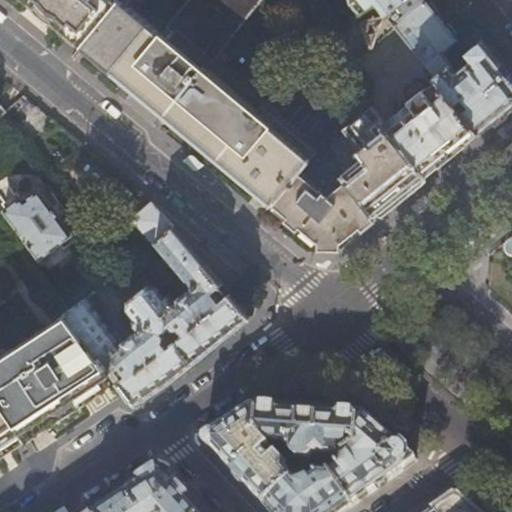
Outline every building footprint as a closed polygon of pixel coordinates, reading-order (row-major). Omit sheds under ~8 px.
[(54,23),(83,47),(121,2),(121,0),(25,0),(28,2),(36,9),(37,8),(43,10),(49,15),(54,20),(55,23),(54,23)] [(190,0),(161,35),(121,2),(83,47),(178,126),(273,205),(304,170),(318,153),(262,107),(256,115),(197,66),(205,57),(211,62),(262,0),(190,0)] [(351,0),(352,2),(361,14),(376,2),(387,16),(406,0),(351,0)] [(439,19),(423,0),(406,0),(387,16),(396,27),(435,76),(450,64),(442,53),(457,41),(439,19)] [(396,27),(387,16),(376,2),(361,14),(321,45),(341,70),(396,27)] [(457,72),(450,64),(435,76),(434,77),(438,81),(456,103),(465,96),(471,105),(463,112),(480,132),(507,110),(511,106),(511,77),(482,40),(467,52),(473,59),(457,72)] [(463,112),(456,103),(438,81),(426,90),(421,84),(416,83),(406,90),(407,95),(412,102),(385,123),(428,175),(454,154),(480,132),(463,112)] [(402,195),(428,175),(385,123),(371,107),(345,130),(365,156),(344,174),(349,180),(377,215),(402,195)] [(334,196),(304,170),(273,205),(304,230),(321,244),(321,247),(341,248),(341,245),(359,230),(377,215),(349,180),(334,196)] [(6,213),(40,260),(72,236),(40,193),(27,203),(24,199),(21,201),(6,213)] [(192,248),(153,202),(140,215),(137,214),(134,214),(132,215),(131,217),(131,219),(132,222),(135,224),(137,224),(139,222),(194,288),(177,302),(171,295),(168,296),(166,297),(157,286),(148,286),(142,277),(132,284),(194,363),(223,340),(250,318),(231,294),(219,280),(192,248)] [(68,312),(71,316),(113,372),(136,404),(175,379),(194,363),(132,284),(122,291),(129,301),(128,309),(143,329),(121,345),(86,298),(68,312)] [(71,316),(0,361),(0,395),(27,438),(70,408),(106,383),(103,379),(113,372),(71,316)] [(0,457),(27,438),(0,395),(0,457)] [(258,434),(258,406),(252,406),(227,422),(205,436),(204,437),(204,440),(205,442),(238,477),(264,505),(293,478),(293,477),(282,466),(282,461),(275,453),(265,462),(258,454),(268,446),(264,442),(258,434)] [(314,410),(258,406),(258,434),(264,442),(286,443),(285,447),(292,447),(291,454),(292,457),(294,459),(296,460),(310,460),(312,459),(313,458),(314,455),(329,456),(329,455),(342,455),(347,452),(358,444),(360,413),(314,410)] [(366,413),(360,413),(358,444),(347,452),(351,457),(330,472),(353,505),(378,488),(416,461),(416,459),(416,458),(395,439),(366,413)] [(126,490),(93,511),(203,511),(190,498),(161,466),(126,490)] [(295,480),(293,478),(264,505),(270,511),(343,511),(353,505),(330,472),(319,472),(304,482),(301,478),(295,480)] [(444,502),(432,510),(434,511),(477,511),(456,493),(444,502)]
